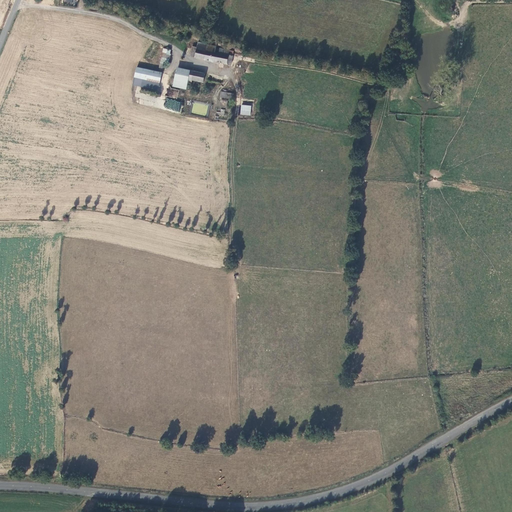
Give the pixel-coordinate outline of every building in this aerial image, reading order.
[(191,59),(232,69),(234,59),(230,59),(231,54),(222,51),(221,56),(216,55),(217,50),(200,46),(199,51),(193,50),(192,55),(191,59)] [(173,54),(165,53),(162,65),(165,65),(170,66),(173,54)] [(177,71),(173,91),(186,94),(187,88),(193,89),(194,83),(195,75),(177,71)] [(165,77),(160,76),(139,72),(136,87),(161,92),(165,77)] [(206,77),(195,75),(194,83),(205,85),(206,77)] [(235,97),(224,94),(222,100),(234,103),(235,97)] [(180,112),(183,102),(166,98),(163,108),(180,112)] [(251,116),(251,107),(242,106),(241,115),(251,116)]
